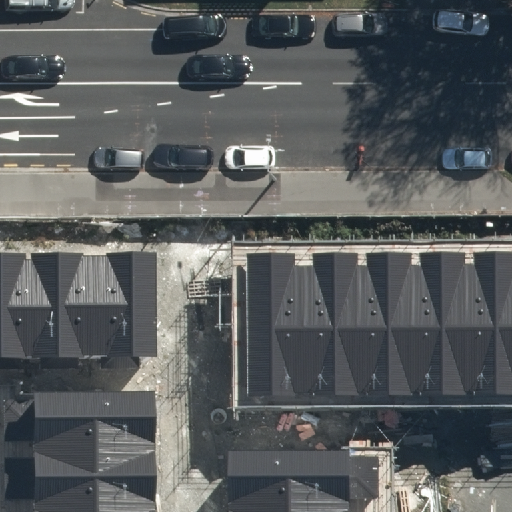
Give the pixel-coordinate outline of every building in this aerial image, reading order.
[(150,255),(0,256),(0,356),(150,355),(150,255)] [(511,256),(250,258),(251,396),(511,394),(511,256)] [(153,511),(152,392),(6,393),(6,436),(34,436),(34,455),(6,455),(7,496),(34,496),(34,511),(153,511)] [(511,511),(511,427),(471,428),(472,511),(511,511)] [(379,496),(378,454),(232,454),(232,511),(350,511),(351,496),(379,496)]
